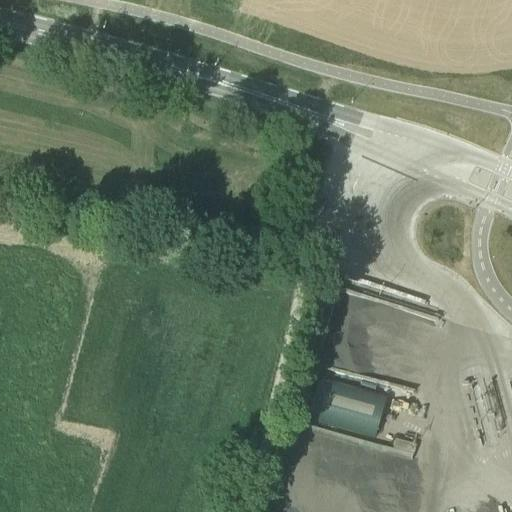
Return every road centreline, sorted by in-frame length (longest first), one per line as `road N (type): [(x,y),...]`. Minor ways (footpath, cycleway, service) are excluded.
road 1 (tertiary): [(341,124),(0,25)]
road 2 (track): [(371,201),(313,239),(246,511)]
road 3 (tertiary): [(341,124),(511,212)]
road 4 (tertiary): [(511,177),(395,130),(341,124)]
